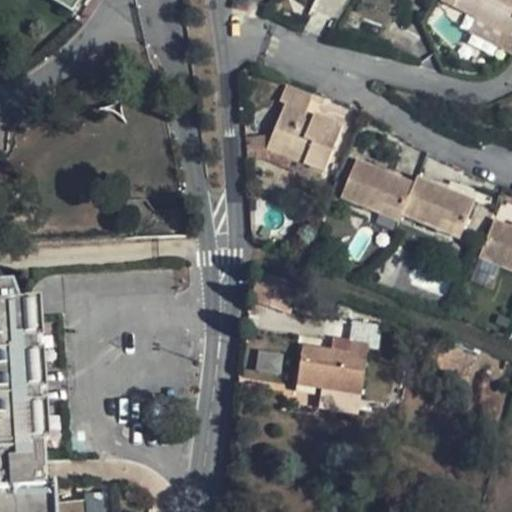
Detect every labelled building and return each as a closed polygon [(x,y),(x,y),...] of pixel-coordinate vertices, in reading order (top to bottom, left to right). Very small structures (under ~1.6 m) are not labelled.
[(45,0),(62,10),(67,0),(45,0)] [(511,33),(511,0),(448,0),(447,3),(510,37),(511,33)] [(303,121),(306,111),(311,97),(285,87),(279,103),(284,105),(270,141),(289,149),(285,158),(323,174),(342,127),(313,114),(310,124),(303,121)] [(313,114),(306,111),(303,121),(310,124),(313,114)] [(289,149),(270,141),(266,151),(285,158),(289,149)] [(383,207),(401,215),(413,185),(356,162),(340,200),(378,217),(383,207)] [(413,185),(401,215),(400,218),(437,233),(441,223),(463,232),(474,203),(416,179),(413,185)] [(400,218),(401,215),(383,207),(378,217),(397,225),(400,218)] [(511,229),(495,222),(476,268),(497,277),(500,269),(511,274),(511,229)] [(441,223),(437,233),(459,241),(463,232),(441,223)] [(264,271),(264,272),(285,280),(286,273),(278,272),(264,271)] [(285,280),(264,272),(261,297),(283,300),(285,280)] [(0,511),(58,511),(56,479),(52,480),(52,484),(47,485),(44,437),(42,396),(41,387),(40,376),(38,348),(38,339),(35,299),(13,300),(4,281),(0,281),(0,511)] [(350,341),(352,325),(336,323),(333,339),(350,341)] [(378,329),(352,325),(350,341),(333,339),(332,351),(321,349),(304,347),(300,386),(361,394),(368,344),(376,345),(378,329)] [(332,351),(333,339),(323,337),(321,349),(332,351)] [(463,377),(471,358),(439,345),(432,364),(463,377)]
